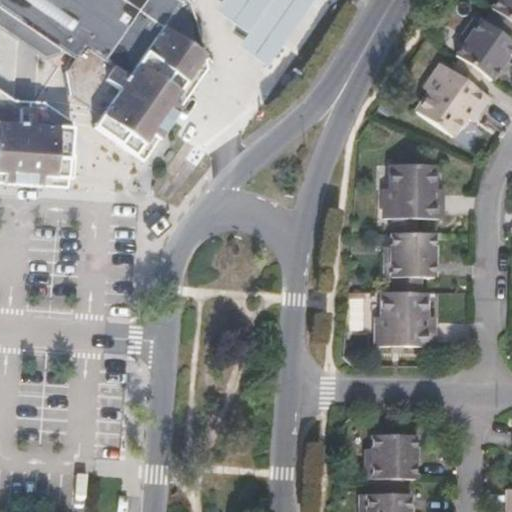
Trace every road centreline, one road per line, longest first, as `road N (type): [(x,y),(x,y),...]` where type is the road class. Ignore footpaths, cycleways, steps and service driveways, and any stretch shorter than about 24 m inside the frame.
road 1 (residential): [(486,393),(490,209),(511,152)]
road 2 (residential): [(287,388),(486,393)]
road 3 (tertiary): [(342,88),(198,213)]
road 4 (tertiary): [(163,343),(153,511)]
road 5 (tertiary): [(292,246),(342,88)]
road 6 (residential): [(163,343),(0,333)]
road 7 (tertiary): [(287,388),(292,246)]
road 8 (tertiary): [(198,213),(172,249),(163,343)]
road 9 (tertiary): [(281,511),(287,388)]
